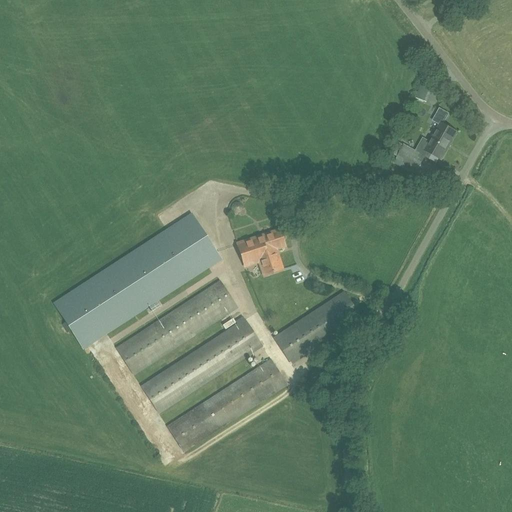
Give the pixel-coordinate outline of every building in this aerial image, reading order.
[(456,132),(441,123),(433,136),(449,145),(456,132)] [(449,145),(433,137),(430,142),(423,138),(416,151),(405,145),(397,158),(417,170),(425,157),(424,156),(427,151),(441,159),(449,145)] [(83,350),(221,259),(191,213),(52,303),(83,350)] [(285,246),(279,230),(237,244),(245,266),(260,262),(264,275),(282,270),(275,249),(285,246)] [(134,376),(135,375),(238,308),(220,280),(115,348),(134,376)] [(274,339),(278,344),(291,364),(362,318),(345,292),(274,339)] [(159,414),(160,414),(263,347),(244,319),(140,386),(159,414)] [(287,385),(271,360),(167,427),(183,452),(287,385)]
